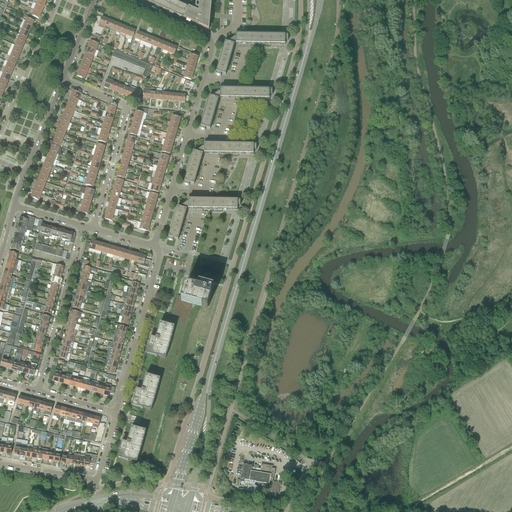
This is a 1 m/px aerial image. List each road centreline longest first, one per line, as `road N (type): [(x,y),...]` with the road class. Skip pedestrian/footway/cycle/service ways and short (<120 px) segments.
road 1 (secondary): [(208,379),(303,55)]
road 2 (residential): [(90,229),(125,108),(64,80)]
road 3 (residential): [(83,226),(37,391)]
road 4 (residential): [(114,414),(158,252)]
road 5 (residential): [(0,132),(57,0)]
road 6 (secondary): [(189,504),(205,443),(208,379)]
road 7 (secondary): [(208,379),(172,499)]
road 8 (track): [(511,447),(407,511)]
